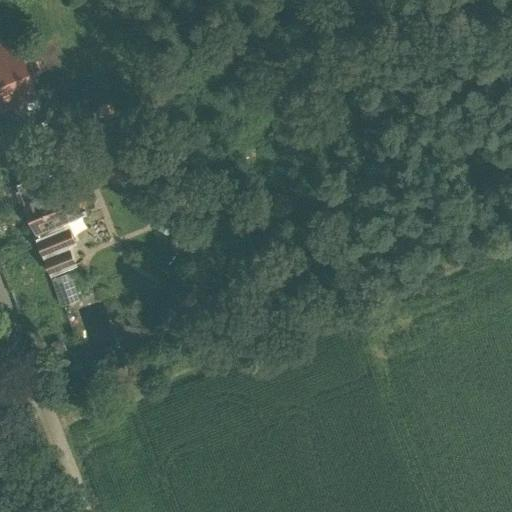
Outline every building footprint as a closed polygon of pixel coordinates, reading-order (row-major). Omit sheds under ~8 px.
[(25,59),(1,68),(12,97),(36,88),(25,59)] [(122,136),(99,145),(113,179),(151,164),(136,127),(121,133),(122,136)] [(40,175),(18,184),(24,200),(46,191),(40,175)] [(80,177),(54,188),(67,219),(84,212),(86,216),(90,215),(88,211),(82,196),(87,194),(80,177)] [(46,191),(24,200),(53,273),(76,264),(68,246),(76,243),(67,219),(54,188),(46,191)] [(63,303),(78,298),(69,273),(54,278),(63,303)]
